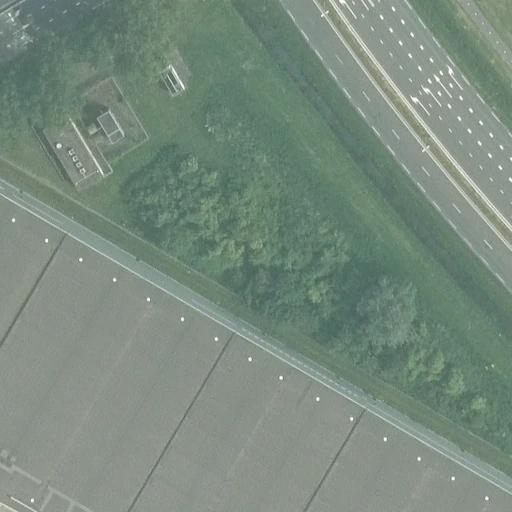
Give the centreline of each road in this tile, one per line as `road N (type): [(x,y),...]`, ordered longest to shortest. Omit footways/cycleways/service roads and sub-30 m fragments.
road 1 (secondary): [(298,0),(511,266)]
road 2 (secondary): [(511,181),(370,0)]
